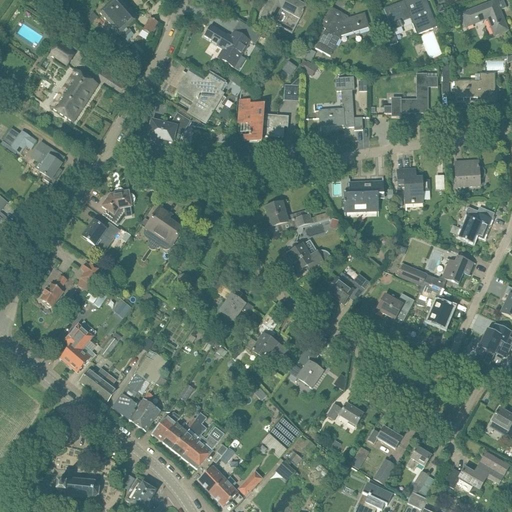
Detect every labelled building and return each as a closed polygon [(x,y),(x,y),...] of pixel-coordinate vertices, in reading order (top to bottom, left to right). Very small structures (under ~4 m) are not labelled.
[(114,0),(99,15),(119,36),(120,35),(124,39),(131,32),(128,28),(134,22),(114,0)] [(274,0),(273,2),(269,0),(260,17),(273,24),(282,8),(301,17),(307,6),(296,0),(274,0)] [(417,35),(433,29),(421,0),(402,0),(403,2),(384,9),(390,25),(386,26),(390,46),(397,43),(393,31),(403,27),(401,22),(410,19),(417,35)] [(506,8),(503,0),(494,0),(490,2),(490,3),(486,4),(461,14),(466,27),(473,24),(471,21),(485,15),(494,36),(508,31),(499,11),(506,8)] [(319,27),(325,30),(315,49),(330,57),(341,37),(369,28),(365,14),(342,20),(333,16),(331,19),(326,15),(319,27)] [(157,23),(150,19),(143,30),(150,35),(157,23)] [(18,28),(16,32),(35,42),(40,33),(23,24),(20,29),(18,28)] [(52,34),(61,40),(66,32),(56,26),(52,34)] [(234,33),(231,38),(211,26),(204,37),(224,49),(218,59),(233,68),(250,42),(233,32),(234,33)] [(435,31),(421,35),(428,58),(442,54),(435,31)] [(67,65),(75,54),(59,43),(51,54),(67,65)] [(304,61),(309,50),(305,48),(302,55),(294,52),(293,56),(304,61)] [(309,52),(305,59),(310,62),(314,55),(315,53),(310,50),(309,52)] [(307,61),(302,71),(313,76),(318,67),(307,61)] [(505,69),(504,61),(487,61),(487,70),(505,69)] [(441,66),(442,79),(450,79),(449,66),(441,66)] [(87,101),(97,85),(76,71),(51,109),(72,123),(82,108),(80,107),(85,100),(87,101)] [(227,85),(211,75),(205,85),(183,72),(182,72),(191,77),(181,94),(196,103),(189,113),(201,120),(203,117),(208,120),(222,97),(226,99),(226,98),(218,93),(224,83),(227,85)] [(401,114),(428,114),(428,102),(428,87),(438,87),(438,78),(427,78),(427,75),(418,75),(418,100),(400,100),(400,102),(392,102),(392,107),(384,107),(384,115),(391,115),(391,118),(401,118),(401,114)] [(481,102),(494,102),(494,75),(481,75),(481,82),(456,82),(456,99),(457,99),(457,98),(481,98),(481,102)] [(354,131),(363,131),(362,118),(353,119),(351,90),(354,90),(354,79),(337,80),(337,92),(341,92),(342,111),(320,112),(321,126),(343,125),(343,129),(344,129),(344,127),(349,127),(349,128),(354,128),(354,131)] [(264,106),(249,105),(249,102),(250,102),(240,101),(238,119),(245,120),(245,123),(251,124),(250,134),(249,133),(249,140),(250,140),(250,142),(261,143),(262,133),(265,133),(265,137),(283,138),(284,124),(287,124),(287,128),(288,128),(288,117),(263,115),(264,106)] [(189,122),(177,115),(170,126),(152,122),(150,127),(146,127),(142,145),(156,149),(159,139),(172,143),(174,134),(181,135),(189,122)] [(204,128),(195,122),(192,128),(202,131),(204,128)] [(4,138),(2,142),(10,148),(20,155),(26,146),(31,150),(37,141),(22,131),(20,134),(11,129),(4,138)] [(46,176),(43,180),(52,185),(52,186),(62,171),(61,172),(58,170),(61,165),(64,159),(40,143),(31,157),(39,162),(40,160),(45,163),(39,172),(46,176)] [(478,162),(455,164),(456,188),(464,188),(464,185),(478,184),(478,187),(480,187),(479,179),(483,179),(485,175),(484,171),(482,168),(478,168),(478,162)] [(399,172),(397,172),(398,182),(398,184),(398,193),(400,192),(400,188),(403,188),(404,204),(408,204),(423,203),(423,199),(422,192),(429,191),(429,181),(422,182),(422,179),(415,179),(415,174),(411,174),(411,171),(399,172)] [(435,176),(436,190),(445,190),(444,175),(435,176)] [(349,196),(343,196),(344,218),(345,218),(345,213),(355,212),(355,206),(365,205),(366,212),(377,211),(377,217),(379,217),(378,195),(384,195),(383,178),(382,178),(382,182),(364,183),(364,185),(358,185),(358,183),(350,184),(350,180),(349,180),(349,196)] [(109,197),(102,207),(106,211),(113,215),(109,221),(118,227),(124,218),(132,216),(131,208),(130,205),(133,204),(134,202),(134,199),(133,197),(131,196),(129,196),(128,194),(124,195),(124,194),(123,191),(121,190),(118,190),(116,191),(115,193),(114,195),(114,196),(109,197)] [(10,239),(18,229),(0,213),(0,212),(7,204),(0,198),(0,229),(1,230),(0,231),(1,231),(10,238),(9,239),(10,239)] [(284,232),(296,228),(303,227),(303,229),(314,226),(313,224),(335,217),(332,207),(324,209),(325,214),(315,216),(315,218),(311,219),(308,210),(292,215),(286,217),(282,204),(265,208),(271,228),(282,225),(284,232)] [(162,207),(161,207),(144,232),(144,234),(144,235),(144,236),(145,237),(147,238),(148,239),(150,239),(151,238),(152,237),(153,236),(162,243),(161,244),(161,245),(161,246),(162,248),(163,249),(164,250),(165,250),(166,250),(168,250),(169,249),(170,249),(183,228),(181,230),(167,221),(172,214),(171,213),(170,215),(160,209),(162,207)] [(466,219),(458,238),(473,244),(476,236),(484,239),(491,221),(484,217),(486,212),(494,215),(494,214),(479,208),(478,212),(468,208),(464,218),(466,219)] [(112,242),(119,231),(109,224),(105,230),(93,222),(82,237),(95,246),(103,235),(112,242)] [(306,269),(309,274),(332,260),(329,254),(327,252),(325,251),(323,251),(321,251),(320,251),(309,257),(302,246),(300,244),(298,243),(297,243),(295,243),(294,244),(292,245),(292,246),(292,247),(292,249),(293,251),(288,255),(299,272),(304,269),(306,269)] [(354,248),(349,253),(354,258),(359,253),(354,248)] [(403,265),(398,277),(421,286),(422,287),(424,281),(444,289),(443,288),(446,281),(458,286),(463,274),(470,277),(470,276),(467,275),(472,264),(474,265),(475,265),(466,261),(457,257),(454,263),(446,259),(446,260),(447,260),(449,261),(442,278),(440,277),(439,277),(438,280),(426,275),(403,265)] [(80,279),(91,286),(101,270),(91,263),(88,267),(85,264),(81,270),(84,273),(80,279)] [(60,291),(67,281),(61,276),(54,286),(51,284),(47,290),(47,289),(43,295),(40,300),(52,309),(63,293),(60,291)] [(351,295),(357,300),(366,289),(354,280),(348,288),(337,280),(327,293),(343,306),(351,295)] [(239,292),(223,281),(215,293),(228,301),(220,313),(233,322),(241,309),(249,314),(253,308),(246,303),(244,305),(235,298),(239,292)] [(101,286),(97,283),(97,284),(95,284),(85,299),(99,309),(110,294),(100,287),(101,286)] [(511,288),(508,287),(504,293),(510,296),(502,313),(501,313),(501,314),(510,318),(510,319),(511,319),(511,288)] [(440,304),(443,297),(423,289),(415,306),(416,306),(416,305),(424,307),(425,305),(434,308),(432,313),(433,314),(430,322),(429,321),(428,321),(444,328),(452,309),(440,304)] [(397,303),(385,296),(377,311),(395,320),(400,310),(407,314),(414,301),(402,295),(397,303)] [(250,357),(253,353),(266,362),(272,353),(281,360),(287,352),(271,340),(274,336),(271,334),(272,331),(261,323),(235,360),(240,363),(246,354),(250,357)] [(487,329),(478,349),(487,353),(493,356),(494,352),(495,353),(503,357),(505,358),(510,348),(511,343),(511,338),(509,338),(509,337),(511,332),(496,325),(492,332),(487,329)] [(112,338),(99,353),(106,358),(118,343),(112,338)] [(69,366),(85,347),(76,339),(71,345),(71,344),(66,350),(67,351),(61,357),(65,360),(65,362),(69,366)] [(147,354),(153,345),(146,341),(140,350),(147,354)] [(90,360),(94,355),(85,347),(69,366),(73,370),(75,369),(79,372),(84,366),(85,366),(90,361),(90,360)] [(220,347),(216,353),(221,357),(223,359),(227,352),(225,351),(220,347)] [(135,374),(136,375),(122,397),(112,410),(129,421),(135,412),(133,411),(137,407),(141,402),(139,400),(141,396),(142,396),(150,384),(154,387),(156,385),(161,377),(170,364),(150,351),(135,374)] [(305,368),(297,379),(311,389),(323,372),(312,365),(317,359),(305,351),(297,362),(305,368)] [(79,383),(93,393),(108,375),(101,370),(96,376),(89,371),(79,383)] [(116,381),(108,375),(93,393),(106,404),(116,392),(111,388),(116,381)] [(161,377),(156,385),(162,389),(168,382),(166,381),(169,378),(165,375),(162,379),(161,377)] [(340,387),(343,389),(345,378),(340,375),(335,383),(340,387)] [(186,385),(178,399),(185,403),(194,390),(186,385)] [(261,388),(255,394),(262,401),(268,395),(261,388)] [(143,401),(135,412),(129,421),(145,433),(160,412),(147,403),(152,396),(147,393),(143,400),(143,401)] [(337,415),(348,422),(347,424),(355,429),(363,415),(346,405),(342,411),(340,410),(340,409),(334,406),(327,417),(333,420),(337,415)] [(492,422),(491,423),(503,430),(503,429),(507,431),(505,435),(505,436),(504,436),(511,440),(511,418),(508,416),(509,415),(508,414),(499,410),(492,422)] [(161,443),(176,424),(180,419),(174,414),(163,420),(151,435),(161,443)] [(187,433),(172,451),(182,459),(200,436),(201,436),(207,429),(201,425),(206,419),(200,414),(195,420),(194,420),(198,424),(192,433),(189,430),(187,433)] [(176,424),(161,443),(172,451),(187,433),(189,430),(192,433),(198,424),(194,420),(195,420),(193,419),(184,430),(176,424)] [(373,445),(377,439),(395,451),(402,439),(383,428),(379,434),(374,431),(367,441),(373,445)] [(268,434),(261,443),(280,456),(286,448),(268,434)] [(200,436),(182,459),(197,470),(218,443),(209,436),(206,440),(201,436),(200,436)] [(307,454),(314,446),(308,441),(301,449),(307,454)] [(222,447),(216,454),(218,455),(221,458),(222,457),(224,454),(226,451),(222,447)] [(350,465),(358,470),(369,452),(360,447),(350,465)] [(222,457),(221,458),(227,463),(234,453),(229,448),(226,451),(224,454),(222,457)] [(418,464),(424,468),(431,456),(417,448),(406,467),(413,472),(418,464)] [(296,465),(298,465),(303,459),(294,451),(288,458),(296,465)] [(464,469),(461,474),(453,469),(444,484),(453,490),(459,479),(473,487),(469,493),(475,497),(486,477),(498,484),(498,485),(509,467),(486,453),(482,460),(483,461),(482,463),(481,462),(477,469),(480,471),(477,476),(464,469)] [(396,467),(385,460),(373,479),(384,486),(396,467)] [(290,477),(294,473),(284,463),(280,468),(290,477)] [(197,481),(210,495),(225,480),(213,467),(197,481)] [(263,480),(255,472),(237,490),(245,497),(263,480)] [(422,487),(428,477),(421,473),(411,490),(425,498),(429,491),(422,487)] [(57,483),(56,492),(54,504),(42,503),(42,505),(43,505),(42,507),(63,511),(72,511),(73,508),(74,506),(58,504),(59,499),(61,500),(64,501),(67,502),(70,502),(77,501),(79,501),(77,501),(77,499),(78,499),(78,500),(79,500),(79,499),(92,500),(93,501),(94,501),(93,500),(97,496),(99,496),(99,495),(98,495),(99,489),(100,489),(100,488),(98,488),(95,483),(96,482),(94,481),(94,483),(81,481),(81,480),(80,480),(80,481),(79,481),(79,479),(81,479),(79,479),(76,477),(73,476),(69,476),(66,476),(62,477),(61,477),(62,477),(62,480),(60,480),(60,484),(57,483)] [(238,494),(225,480),(210,495),(223,508),(238,494)] [(130,504),(143,511),(145,509),(147,510),(156,496),(154,495),(156,492),(142,484),(136,481),(125,500),(130,504)] [(261,485),(249,498),(256,504),(268,492),(261,485)] [(368,498),(361,511),(374,511),(376,509),(381,511),(384,505),(387,507),(392,496),(367,485),(362,495),(368,498)] [(408,503),(407,504),(422,511),(442,511),(427,505),(428,501),(412,493),(408,503)]
